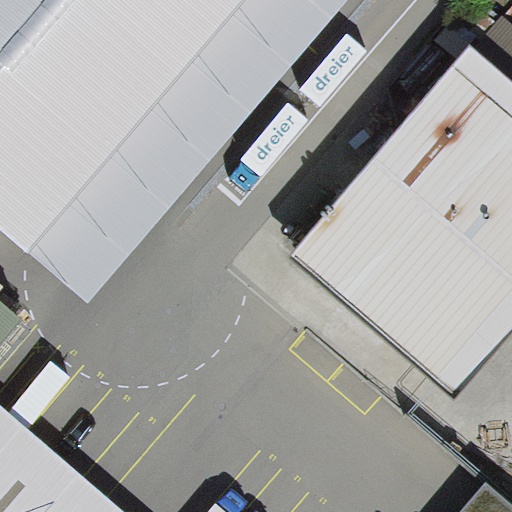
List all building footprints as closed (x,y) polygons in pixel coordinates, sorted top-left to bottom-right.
[(33,255),(251,0),(0,0),(0,242),(28,267),(33,255)] [(346,0),(251,0),(33,255),(89,302),(346,0)] [(511,94),(475,62),(297,264),(449,397),(511,325),(511,94)] [(0,364),(25,338),(0,315),(0,364)] [(0,511),(124,511),(0,402),(0,511)] [(477,511),(500,511),(487,501),(477,511)]
